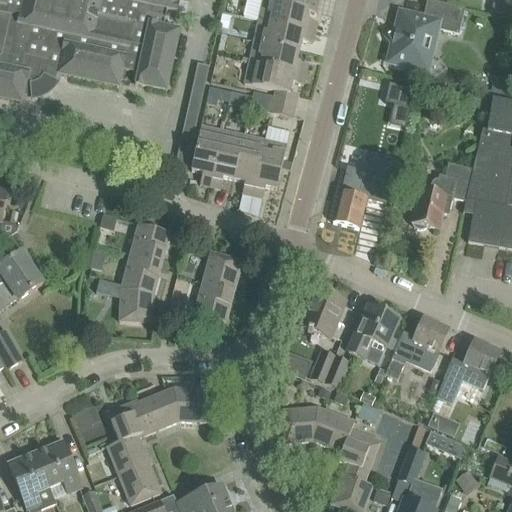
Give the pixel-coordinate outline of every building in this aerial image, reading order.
[(0,0),(0,99),(22,105),(23,98),(31,99),(39,97),(45,94),(51,90),(55,83),(58,76),(119,89),(123,71),(138,74),(135,85),(167,92),(180,31),(162,27),(166,11),(176,13),(179,0),(0,0)] [(262,0),(258,22),(315,35),(317,24),(306,22),(308,12),(316,14),(318,0),(262,0)] [(509,7),(504,0),(488,0),(487,1),(496,15),(509,7)] [(465,11),(446,6),(427,2),(423,19),(400,14),(395,32),(387,37),(392,46),(388,64),(421,72),(428,45),(435,47),(439,32),(458,37),(465,11)] [(313,45),(315,35),(258,22),(253,43),(299,53),(301,43),(313,45)] [(296,64),(299,53),(253,43),(249,65),(306,77),(308,67),(296,64)] [(303,87),(306,77),(249,65),(244,87),(275,94),(273,104),(295,109),(297,97),(289,95),(292,85),(303,87)] [(185,177),(209,68),(197,66),(174,175),(185,177)] [(415,85),(369,74),(367,82),(413,93),(415,85)] [(508,81),(498,79),(493,78),(488,102),(505,105),(508,81)] [(209,89),(206,106),(215,108),(219,92),(210,90),(209,89)] [(250,110),(253,99),(231,94),(229,103),(229,105),(250,110)] [(488,102),(478,99),(464,97),(462,106),(477,108),(484,122),(488,102)] [(511,106),(505,105),(488,102),(484,122),(490,123),(489,133),(482,132),(473,172),(465,204),(463,216),(473,217),(468,245),(511,251),(511,106)] [(292,121),(295,109),(273,104),(270,116),(292,121)] [(210,189),(223,133),(201,128),(191,173),(202,176),(200,187),(210,189)] [(267,129),(265,140),(286,144),(289,133),(267,129)] [(234,182),(244,137),(223,133),(210,189),(220,192),(223,180),(234,182)] [(252,199),(265,142),(244,137),(234,182),(244,185),(242,196),(252,199)] [(265,142),(252,199),(263,201),(265,189),(276,192),(286,147),(265,142)] [(397,163),(367,156),(357,198),(341,194),(333,225),(359,232),(366,201),(374,203),(380,180),(392,183),(397,163)] [(465,204),(473,172),(449,167),(446,180),(439,179),(439,182),(438,182),(432,185),(431,190),(433,194),(436,195),(435,197),(418,193),(411,226),(439,232),(442,216),(448,218),(452,201),(465,204)] [(100,230),(113,234),(117,220),(104,216),(100,230)] [(130,258),(162,266),(170,235),(138,227),(130,258)] [(101,273),(106,257),(93,254),(89,270),(101,273)] [(202,285),(234,294),(241,269),(234,267),(236,262),(210,255),(202,285)] [(19,302),(26,297),(42,286),(21,256),(0,270),(0,312),(17,300),(19,302)] [(154,297),(162,266),(130,258),(121,292),(154,297)] [(184,263),(181,274),(192,277),(195,266),(184,263)] [(195,286),(180,282),(177,293),(192,297),(195,286)] [(105,290),(92,285),(87,299),(101,303),(105,290)] [(226,324),(234,294),(202,285),(194,316),(226,324)] [(153,319),(154,297),(121,292),(119,323),(145,325),(146,319),(153,319)] [(330,341),(338,323),(345,304),(316,292),(300,329),(308,332),(307,334),(312,336),(312,334),(330,341)] [(385,350),(390,340),(398,321),(369,308),(348,355),(363,362),(371,344),(385,350)] [(439,355),(448,333),(422,321),(414,339),(403,334),(399,343),(398,343),(383,376),(397,383),(407,359),(418,364),(420,359),(433,365),(438,354),(439,355)] [(22,363),(12,346),(5,334),(0,336),(0,359),(7,372),(22,363)] [(441,384),(437,394),(435,397),(448,403),(454,389),(470,396),(473,389),(483,393),(500,356),(473,344),(464,366),(452,361),(441,384)] [(324,386),(335,360),(321,354),(311,380),(324,386)] [(335,360),(324,386),(336,391),(347,365),(335,360)] [(437,394),(441,384),(433,381),(429,392),(437,394)] [(150,436),(179,424),(173,391),(138,405),(150,436)] [(173,391),(179,424),(206,425),(207,392),(173,391)] [(331,395),(321,391),(317,399),(328,404),(331,395)] [(376,399),(364,394),(360,404),(373,409),(376,399)] [(337,395),(334,404),(344,408),(348,399),(337,395)] [(150,436),(138,405),(137,403),(107,415),(119,444),(138,441),(150,436)] [(380,413),(363,407),(358,419),(376,426),(380,413)] [(285,446),(312,444),(317,410),(283,413),(285,446)] [(342,455),(351,433),(354,424),(317,410),(312,444),(342,455)] [(439,434),(445,420),(433,415),(427,429),(439,434)] [(367,480),(374,461),(380,443),(351,433),(342,455),(338,463),(356,469),(354,475),(367,480)] [(118,479),(149,466),(138,441),(119,444),(106,450),(118,479)] [(81,491),(69,463),(62,445),(35,456),(54,502),(69,496),(81,491)] [(398,482),(413,487),(424,457),(410,451),(398,482)] [(54,502),(35,456),(9,466),(24,505),(25,511),(44,511),(56,507),(54,502)] [(511,464),(497,459),(488,481),(490,481),(507,488),(511,490),(511,464)] [(130,508),(161,496),(149,466),(118,479),(130,508)] [(480,489),(469,474),(455,483),(466,499),(480,489)] [(331,507),(345,511),(363,511),(373,488),(342,477),(331,507)] [(505,494),(507,488),(490,481),(488,486),(505,494)] [(231,511),(221,488),(177,506),(179,511),(231,511)] [(375,503),(386,508),(390,498),(379,493),(375,503)] [(101,511),(95,494),(83,499),(87,511),(101,511)] [(451,498),(445,511),(456,511),(461,502),(451,498)] [(433,511),(405,501),(400,511),(433,511)]
